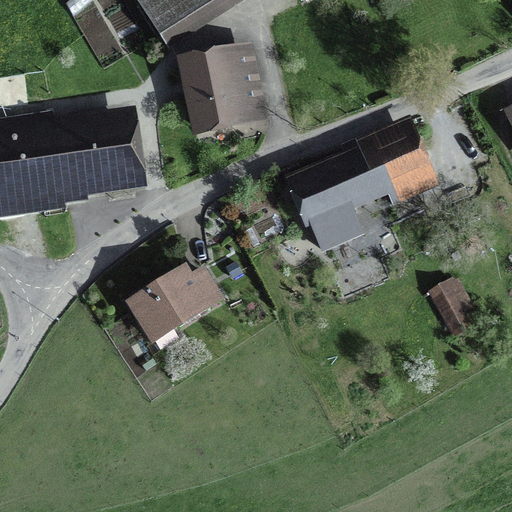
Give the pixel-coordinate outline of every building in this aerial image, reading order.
[(140,0),(163,35),(217,0),(140,0)] [(199,129),(239,121),(231,84),(252,80),(246,52),(185,65),(199,129)] [(54,131),(52,114),(0,121),(0,199),(134,180),(126,121),(54,131)] [(357,222),(349,204),(426,170),(412,137),(293,188),(307,222),(311,221),(323,249),(349,238),(344,227),(357,222)] [(190,280),(183,269),(130,303),(159,348),(177,337),(172,329),(220,298),(203,272),(190,280)] [(453,333),(471,323),(464,311),(473,306),(458,281),(432,296),(453,333)]
